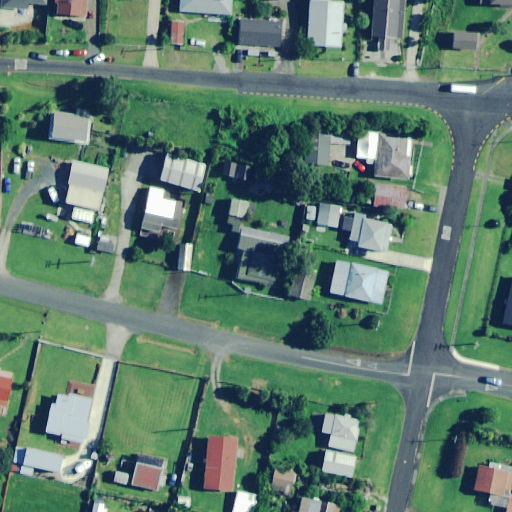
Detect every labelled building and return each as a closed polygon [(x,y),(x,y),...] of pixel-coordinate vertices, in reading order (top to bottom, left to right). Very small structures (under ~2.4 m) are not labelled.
[(0,0),(0,8),(26,9),(26,3),(43,4),(43,0),(0,0)] [(84,0),(53,0),(52,13),(83,15),(84,0)] [(229,0),(178,0),(177,11),(229,14),(229,0)] [(327,0),(307,0),(305,44),(338,46),(340,2),(327,1),(327,0)] [(402,0),(371,0),(369,36),(377,37),(377,43),(388,44),(388,37),(400,38),(402,0)] [(278,21),(238,19),(237,45),(277,46),(278,21)] [(181,21),(169,21),(169,44),(181,44),(181,21)] [(462,27),(432,25),(431,45),(461,46),(462,27)] [(88,109),(74,108),(74,112),(52,110),(49,138),(84,142),(88,109)] [(349,143),(349,131),(317,130),(304,130),(304,164),(328,164),(328,143),(349,143)] [(411,135),(358,130),(356,157),(365,157),(365,163),(373,163),(372,176),(407,179),(411,135)] [(204,164),(166,153),(158,179),(197,191),(204,164)] [(70,220),(89,224),(93,209),(97,210),(107,168),(72,161),(63,202),(73,204),(70,220)] [(235,164),(226,161),(221,174),(230,177),(235,164)] [(248,166),(239,165),(238,179),(247,180),(248,166)] [(404,186),(373,183),(371,206),(408,209),(409,192),(404,192),(404,186)] [(163,189),(148,186),(139,236),(156,239),(159,225),(175,228),(180,203),(162,199),(163,189)] [(248,200),(231,196),(225,223),(239,226),(241,217),(244,218),(248,200)] [(339,206),(319,203),(316,223),(335,226),(339,206)] [(315,205),(306,204),(303,218),(313,219),(315,205)] [(390,224),(353,216),(348,239),(356,240),(355,245),(383,252),(390,224)] [(278,234),(240,227),(236,248),(240,249),(235,277),(268,284),(278,234)] [(112,242),(96,239),(94,250),(110,252),(112,242)] [(190,243),(178,242),(175,269),(187,270),(190,243)] [(386,271),(335,260),(328,292),(379,303),(386,271)] [(314,271),(295,267),(289,296),(307,300),(314,271)] [(511,274),(511,275),(501,323),(511,325),(511,274)] [(0,370),(0,413),(2,414),(10,373),(0,370)] [(54,404),(49,403),(43,431),(60,434),(59,438),(80,443),(81,437),(84,438),(88,422),(84,422),(92,386),(69,381),(66,395),(56,393),(54,404)] [(359,421),(323,413),(320,431),(329,433),(327,445),(352,451),(359,421)] [(230,490),(234,438),(205,436),(202,488),(230,490)] [(61,455),(25,447),(21,464),(57,472),(61,455)] [(354,456),(324,450),(320,470),(349,476),(354,456)] [(158,469),(133,464),(130,485),(154,490),(158,469)] [(489,467),(480,465),(475,490),(484,492),(505,497),(507,489),(511,490),(511,473),(510,473),(511,471),(489,467)] [(293,469),(272,467),(270,491),(290,493),(293,469)] [(127,474),(115,471),(112,481),(125,484),(127,474)] [(336,511),(338,504),(300,497),(296,511),(291,511),(290,511),(289,511),(336,511)]
